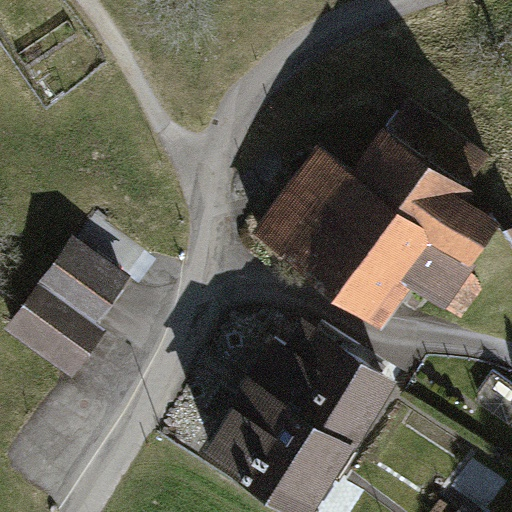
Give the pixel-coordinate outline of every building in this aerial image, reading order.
[(319,135),(251,227),(382,318),(413,276),(446,305),(477,260),(470,255),(501,206),(471,185),(476,177),(472,174),(490,149),(408,88),(389,117),(382,111),(351,156),(319,135)] [(100,204),(81,227),(132,269),(152,247),(100,204)] [(70,224),(0,323),(72,372),(106,322),(98,316),(131,270),(70,224)] [(159,334),(187,256),(148,242),(120,320),(159,334)] [(273,322),(201,435),(308,500),(349,430),(355,435),(400,367),(303,307),(287,331),(273,322)] [(481,511),(467,502),(459,511),(481,511)]
